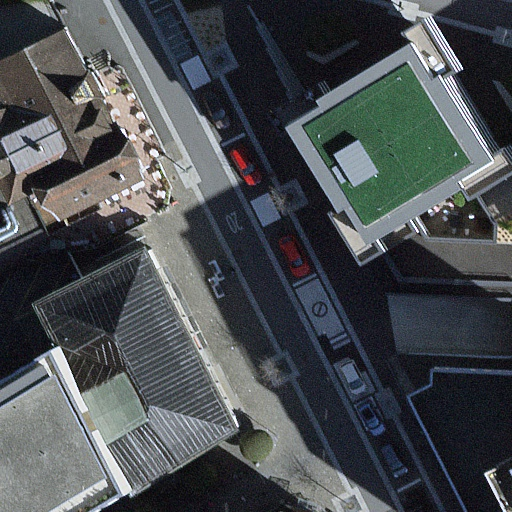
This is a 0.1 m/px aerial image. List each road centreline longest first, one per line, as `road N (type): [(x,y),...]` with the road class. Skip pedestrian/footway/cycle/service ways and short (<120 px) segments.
road 1 (residential): [(122,0),(341,424)]
road 2 (residential): [(341,424),(204,511)]
